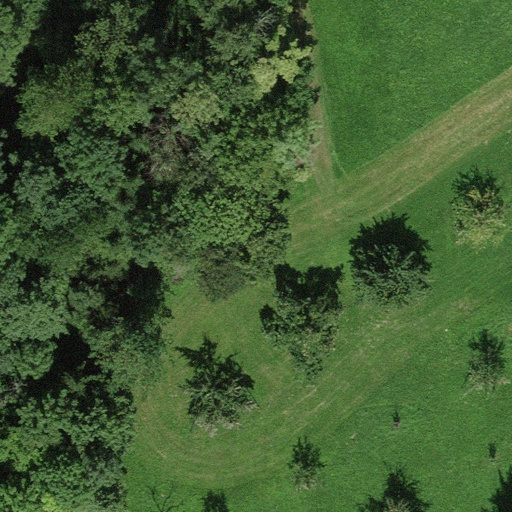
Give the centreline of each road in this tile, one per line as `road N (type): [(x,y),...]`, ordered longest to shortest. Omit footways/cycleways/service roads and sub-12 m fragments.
road 1 (track): [(290,0),(325,164)]
road 2 (track): [(0,125),(42,0)]
